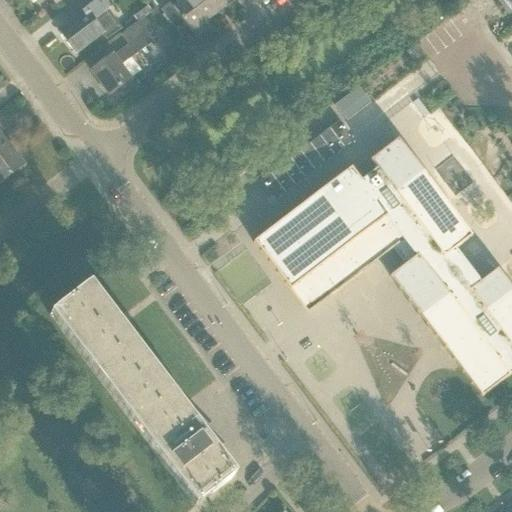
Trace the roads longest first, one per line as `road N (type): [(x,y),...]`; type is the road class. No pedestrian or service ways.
road 1 (residential): [(308,436),(123,193),(102,154)]
road 2 (residential): [(302,0),(102,154)]
road 3 (residential): [(102,154),(0,32)]
